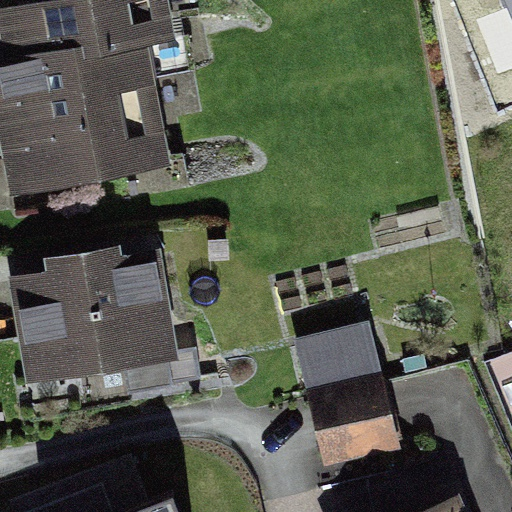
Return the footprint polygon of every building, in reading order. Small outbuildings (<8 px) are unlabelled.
[(0,17),(0,78),(3,98),(76,84),(77,89),(150,76),(178,71),(164,0),(75,0),(76,3),(0,17)] [(166,161),(150,76),(77,89),(76,84),(3,98),(0,98),(0,121),(1,127),(15,125),(25,179),(88,168),(89,175),(166,161)] [(0,199),(16,196),(9,155),(0,156),(0,199)] [(71,365),(169,349),(154,253),(114,260),(113,248),(65,256),(68,271),(17,279),(27,341),(66,334),(71,365)] [(303,344),(315,393),(377,378),(365,329),(303,344)] [(392,440),(377,378),(315,393),(330,455),(392,440)] [(182,511),(172,487),(105,511),(182,511)] [(459,511),(455,501),(428,511),(459,511)]
